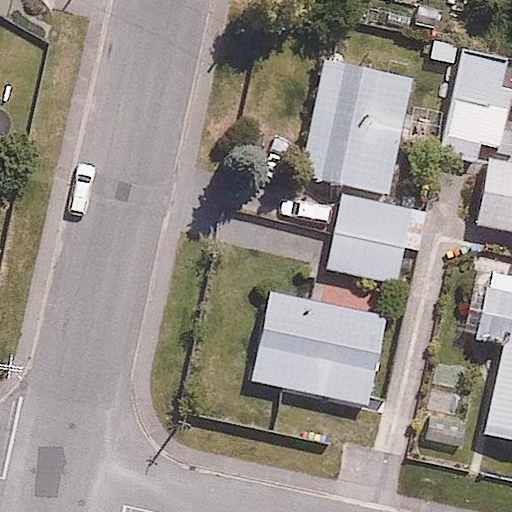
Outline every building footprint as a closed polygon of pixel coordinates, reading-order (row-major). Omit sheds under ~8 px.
[(0,0),(0,17),(22,21),(25,0),(0,0)] [(504,149),(511,104),(511,60),(460,51),(441,154),(473,160),(476,144),(504,149)] [(390,188),(404,71),(314,60),(299,177),(390,188)] [(511,225),(511,157),(484,153),(472,219),(511,225)] [(258,294),(247,389),(371,403),(382,310),(392,311),(400,246),(419,248),(425,200),(338,189),(329,266),(357,269),(353,305),(258,294)] [(296,222),(251,217),(247,247),(293,252),(296,222)] [(511,287),(468,279),(458,331),(499,339),(480,436),(511,442),(511,287)]
